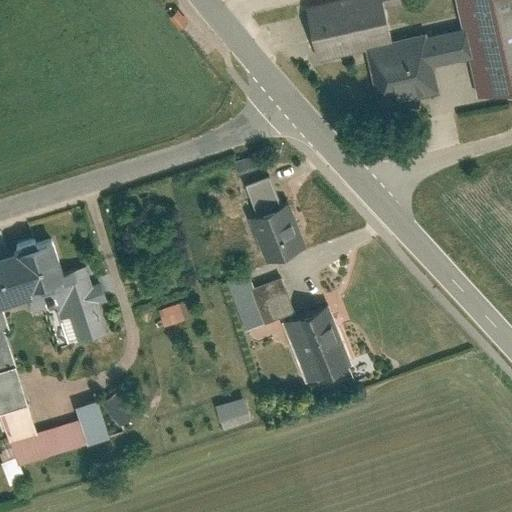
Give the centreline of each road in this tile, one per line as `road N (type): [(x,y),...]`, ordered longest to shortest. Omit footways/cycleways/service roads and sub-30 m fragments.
road 1 (tertiary): [(300,119),(0,214)]
road 2 (secondary): [(371,192),(511,349)]
road 3 (unclassified): [(371,192),(397,170),(511,133)]
road 4 (secondary): [(205,0),(300,119)]
